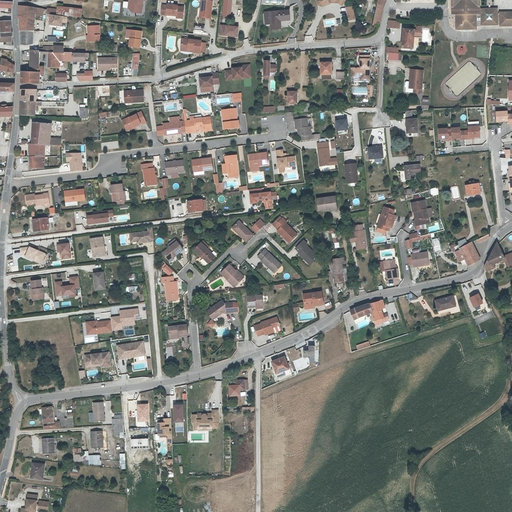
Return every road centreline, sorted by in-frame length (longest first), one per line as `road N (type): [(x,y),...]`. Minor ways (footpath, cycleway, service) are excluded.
road 1 (residential): [(276,120),(278,135),(113,156),(98,171),(6,183)]
road 2 (residential): [(158,77),(253,51),(380,37)]
road 3 (residential): [(220,215),(1,242)]
road 4 (residential): [(264,233),(230,251),(191,288),(197,375)]
road 5 (tertiary): [(197,375),(23,405)]
road 6 (tertiary): [(408,290),(354,303),(257,354)]
road 7 (track): [(412,511),(418,468),(511,398)]
road 8 (unclassified): [(257,354),(258,511)]
road 9 (residential): [(347,154),(357,152),(353,110),(379,105),(380,37)]
road 10 (residential): [(17,88),(158,77)]
road 11 (tertiary): [(511,225),(472,273),(408,290)]
